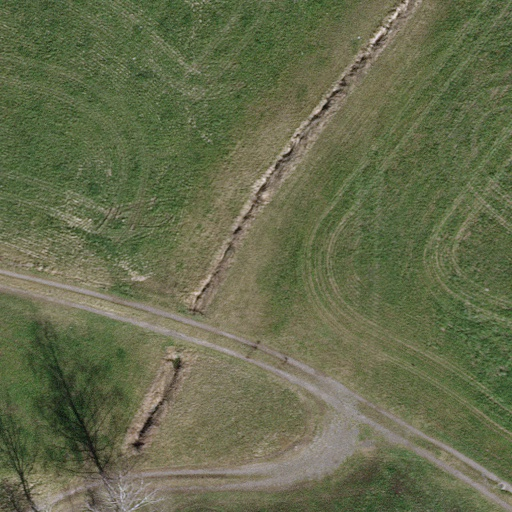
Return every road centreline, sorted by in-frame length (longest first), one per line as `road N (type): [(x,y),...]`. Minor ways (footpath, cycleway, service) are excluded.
road 1 (track): [(511,509),(366,415),(298,474),(136,480),(39,511)]
road 2 (track): [(366,415),(262,351),(0,278)]
